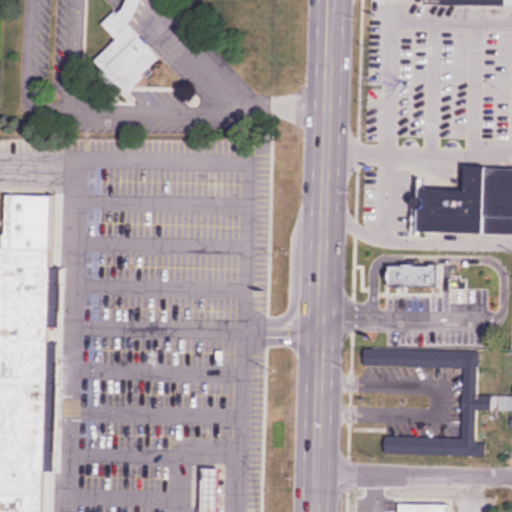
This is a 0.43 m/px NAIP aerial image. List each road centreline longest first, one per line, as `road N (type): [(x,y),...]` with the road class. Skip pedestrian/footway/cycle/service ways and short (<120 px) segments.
road 1 (primary): [(328,0),(313,511)]
road 2 (residential): [(511,473),(315,472)]
